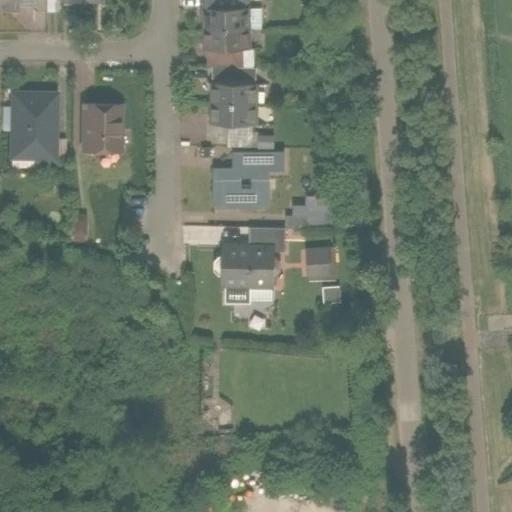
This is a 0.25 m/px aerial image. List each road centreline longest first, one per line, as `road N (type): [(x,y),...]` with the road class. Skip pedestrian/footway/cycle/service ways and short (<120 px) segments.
road 1 (unclassified): [(415,511),(376,0)]
road 2 (residential): [(162,53),(164,244)]
road 3 (residential): [(0,53),(162,53)]
